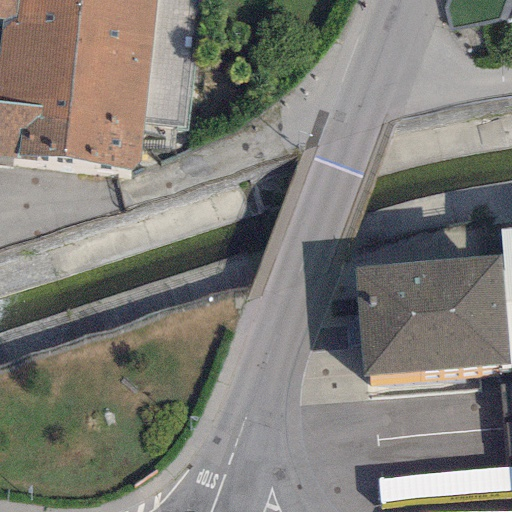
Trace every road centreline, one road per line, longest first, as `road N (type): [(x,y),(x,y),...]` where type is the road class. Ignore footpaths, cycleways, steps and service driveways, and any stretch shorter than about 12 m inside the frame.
road 1 (unclassified): [(264,358),(400,0)]
road 2 (unclassified): [(264,358),(209,511)]
road 3 (unclassified): [(296,511),(268,457),(264,358)]
